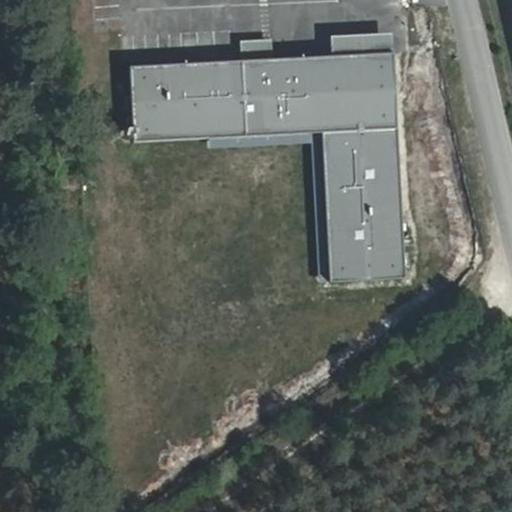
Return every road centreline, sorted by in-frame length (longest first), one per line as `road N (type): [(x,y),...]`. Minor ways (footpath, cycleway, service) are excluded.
road 1 (track): [(511,304),(205,511)]
road 2 (unclassified): [(511,181),(466,0)]
